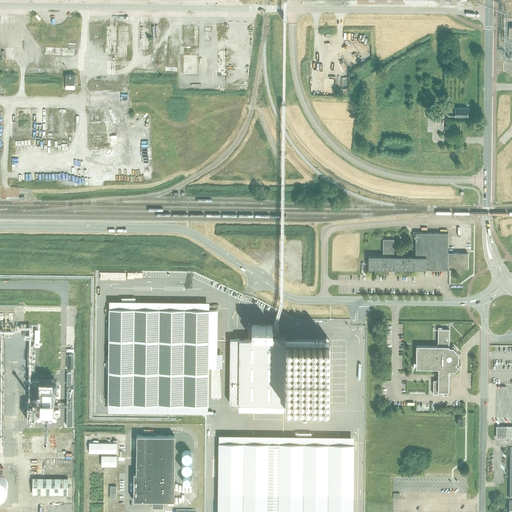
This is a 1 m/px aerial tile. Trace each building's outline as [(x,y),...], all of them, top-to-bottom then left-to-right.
[(118,46),(119,24),(108,23),(107,45),(118,46)] [(92,24),(92,40),(104,39),(104,24),(92,24)] [(200,25),(186,24),(185,45),(199,46),(200,25)] [(25,47),(39,47),(39,26),(25,27),(25,47)] [(227,49),(220,49),(219,75),(226,75),(227,49)] [(230,50),(230,67),(236,67),(236,53),(245,53),(245,49),(239,49),(239,50),(230,50)] [(40,51),(40,61),(37,61),(37,63),(34,63),(33,66),(46,67),(47,51),(40,51)] [(185,52),(184,74),(200,75),(201,52),(185,52)] [(75,74),(65,74),(65,89),(75,89),(75,74)] [(128,93),(128,86),(97,85),(97,89),(116,89),(116,93),(128,93)] [(140,85),(140,94),(165,94),(165,85),(140,85)] [(454,107),(454,108),(448,108),(448,116),(467,116),(467,108),(454,107)] [(124,112),(113,112),(113,108),(91,108),(91,120),(104,120),(104,122),(124,122),(124,112)] [(92,125),(92,133),(112,133),(112,125),(92,125)] [(113,136),(92,136),(92,145),(108,145),(108,140),(113,140),(113,136)] [(447,269),(468,269),(468,253),(448,253),(448,233),(415,232),(415,256),(393,256),(394,239),(383,239),(383,256),(368,256),(368,269),(415,269),(447,270),(447,269)] [(134,310),(109,310),(107,406),(133,406),(134,310)] [(159,310),(134,310),(133,406),(158,406),(159,310)] [(184,310),(159,310),(158,406),(183,406),(184,310)] [(210,310),(184,310),(183,406),(208,406),(210,310)] [(416,367),(416,368),(439,368),(439,373),(438,373),(438,380),(433,380),(433,394),(438,394),(438,391),(442,391),(442,394),(448,394),(448,393),(447,393),(447,391),(448,391),(449,371),(454,371),(458,367),(455,364),(458,361),(458,353),(456,350),(454,348),(455,347),(453,346),(449,346),(449,329),(442,329),(442,327),(438,327),(437,345),(416,345),(416,361),(413,361),(413,368),(413,367),(416,367)] [(329,341),(284,341),(230,340),(229,404),(283,404),(329,404),(329,341)] [(511,425),(496,426),(496,437),(511,437),(511,425)] [(136,473),(133,473),(133,500),(152,500),(152,506),(163,506),(163,500),(174,501),(174,435),(136,435),(136,473)] [(117,442),(89,442),(89,452),(116,453),(117,442)] [(352,511),(353,445),(218,444),(217,511),(352,511)] [(191,458),(192,456),(191,455),(191,454),(190,453),(190,452),(189,452),(187,451),(185,452),(183,453),(182,454),(182,455),(182,456),(182,458),(182,459),(183,460),(184,461),(185,461),(186,461),(187,461),(188,461),(189,460),(190,460),(191,458)] [(116,466),(116,456),(102,456),(102,466),(116,466)] [(191,470),(191,468),(191,467),(190,466),(190,465),(189,464),(188,464),(187,464),(185,464),(184,464),(183,465),(182,466),(181,467),(181,468),(182,470),(182,472),(184,473),(185,473),(186,473),(188,473),(189,473),(190,472),(190,471),(191,470)] [(400,475),(400,489),(454,490),(454,476),(400,475)] [(68,494),(69,477),(34,477),(33,494),(68,494)] [(183,480),(183,481),(183,482),(183,483),(183,484),(184,485),(184,486),(185,486),(185,487),(186,487),(187,487),(188,487),(189,487),(189,486),(190,486),(190,485),(191,484),(191,483),(191,482),(191,481),(190,480),(189,479),(188,479),(187,479),(186,479),(185,479),(184,480),(183,480)]
